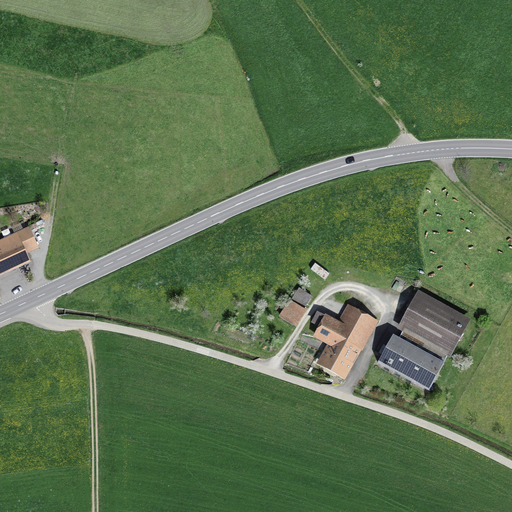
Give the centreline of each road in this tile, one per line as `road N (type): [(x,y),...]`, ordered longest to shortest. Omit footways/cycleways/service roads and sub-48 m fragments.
road 1 (unclassified): [(30,300),(47,325),(173,344),(435,430),(511,469)]
road 2 (secondary): [(511,149),(411,152),(324,172),(30,300)]
road 3 (track): [(297,0),(397,119),(411,152)]
road 4 (track): [(96,511),(82,326)]
